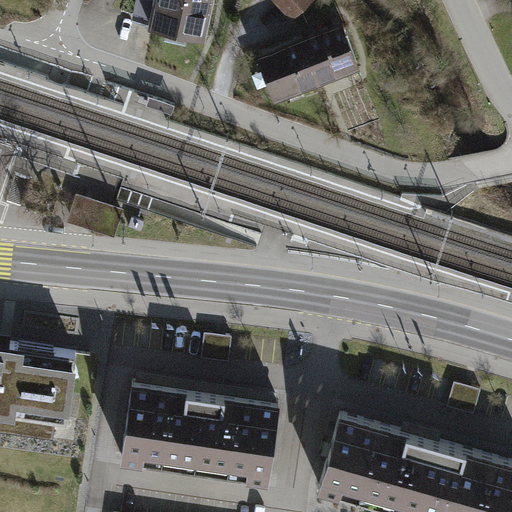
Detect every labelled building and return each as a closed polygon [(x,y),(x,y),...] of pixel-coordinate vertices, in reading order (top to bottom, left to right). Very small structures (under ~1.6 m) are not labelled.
[(156,0),(152,23),(207,33),(213,0),(156,0)] [(269,0),(291,24),(313,4),(309,0),(269,0)] [(362,70),(347,29),(259,61),(274,102),(362,70)] [(176,103),(151,94),(147,104),(172,113),(176,103)] [(97,198),(79,192),(77,196),(72,209),(68,221),(115,236),(125,208),(97,198)] [(231,333),(205,330),(202,355),(229,358),(231,333)] [(76,350),(0,338),(0,408),(27,413),(27,410),(66,416),(76,350)] [(279,400),(134,379),(122,455),(268,476),(279,400)] [(477,388),(451,380),(444,403),(470,411),(477,388)] [(511,511),(511,458),(341,411),(319,485),(415,511),(511,511)]
